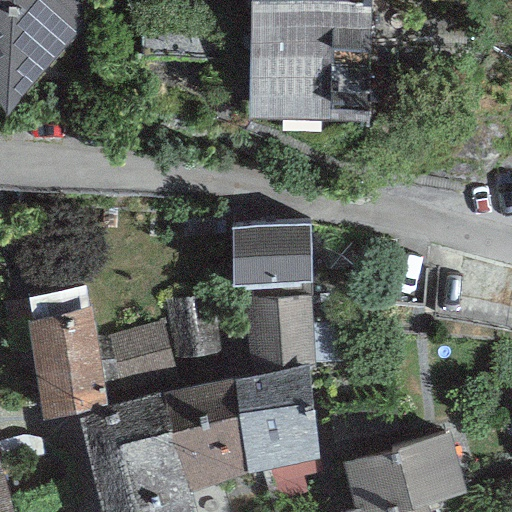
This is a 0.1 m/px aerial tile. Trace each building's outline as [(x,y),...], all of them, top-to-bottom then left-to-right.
[(85,0),(0,0),(0,106),(6,115),(87,25),(85,0)] [(372,3),(259,0),(249,0),(247,118),(369,121),(372,3)] [(229,226),(232,286),(312,283),(309,223),(229,226)] [(25,322),(43,420),(76,414),(108,408),(89,307),(86,307),(82,287),(26,297),(31,321),(25,322)] [(213,293),(165,299),(174,360),(222,353),(213,293)] [(308,295),(243,301),(250,377),(306,368),(314,368),(308,295)] [(162,323),(106,338),(121,396),(177,382),(162,323)] [(318,459),(306,368),(250,377),(232,381),(245,475),(318,459)] [(232,381),(160,392),(178,464),(183,463),(190,488),(245,475),(232,381)] [(108,408),(76,414),(94,485),(178,464),(160,392),(108,408)] [(448,433),(341,463),(355,511),(380,504),(381,511),(402,511),(426,505),(465,494),(448,433)] [(14,511),(0,462),(0,511),(14,511)] [(94,485),(100,511),(195,511),(190,488),(183,463),(178,464),(94,485)]
